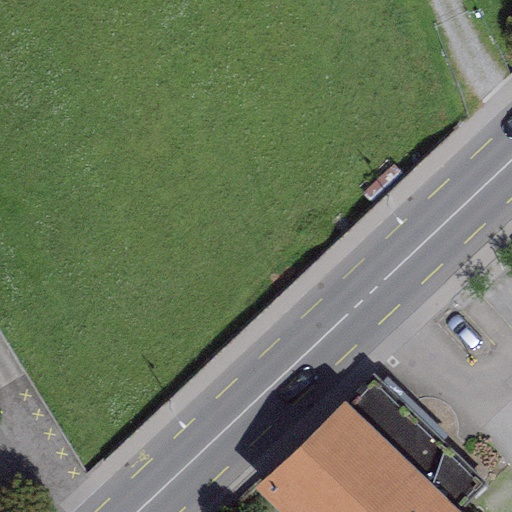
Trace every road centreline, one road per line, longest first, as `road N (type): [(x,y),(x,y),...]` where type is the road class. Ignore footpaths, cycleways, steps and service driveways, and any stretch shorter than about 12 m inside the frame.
road 1 (primary): [(511,158),(136,511)]
road 2 (residential): [(93,511),(0,359)]
road 3 (residential): [(511,114),(460,0)]
